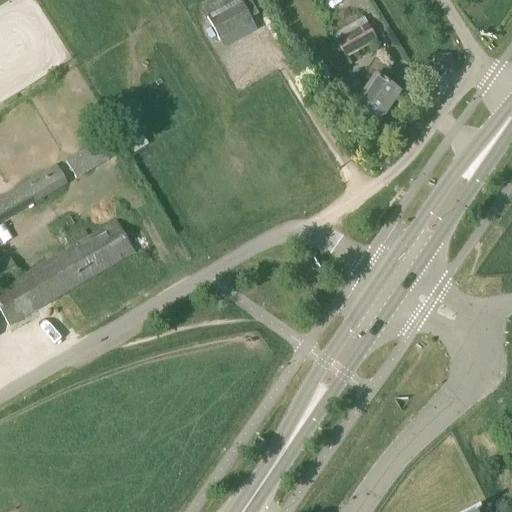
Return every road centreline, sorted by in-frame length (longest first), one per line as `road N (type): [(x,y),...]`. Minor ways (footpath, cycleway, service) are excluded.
road 1 (residential): [(0,394),(282,232),(308,228)]
road 2 (secondary): [(246,506),(403,288)]
road 3 (secondary): [(382,277),(323,362),(246,506)]
road 4 (residential): [(478,68),(395,170),(308,228)]
road 5 (unclassified): [(472,328),(478,357),(469,386),(426,424),(358,511)]
road 6 (secondary): [(511,112),(453,172),(382,277)]
road 7 (secondary): [(403,288),(511,120)]
